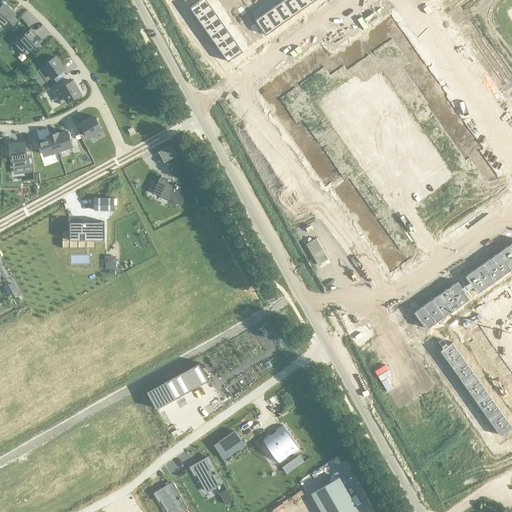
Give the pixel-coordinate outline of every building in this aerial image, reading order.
[(207,0),(200,0),(190,7),(196,17),(211,6),(207,0)] [(294,0),(282,0),(282,1),(292,16),(301,9),(294,0)] [(307,0),(294,0),(301,9),(310,3),(307,0)] [(449,0),(438,0),(437,1),(447,16),(457,10),(449,0)] [(462,0),(449,0),(457,10),(465,3),(462,0)] [(282,1),(273,7),(284,22),(292,16),(282,1)] [(0,30),(5,25),(9,29),(17,20),(13,16),(15,14),(4,4),(0,8),(0,30)] [(211,6),(196,17),(203,25),(218,15),(211,6)] [(273,7),(264,13),(275,28),(284,22),(273,7)] [(264,13),(255,20),(266,35),(275,28),(264,13)] [(218,15),(203,25),(209,34),(224,24),(218,15)] [(390,16),(380,23),(391,38),(400,31),(390,16)] [(380,23),(372,29),(382,44),(391,38),(380,23)] [(224,24),(209,34),(215,43),(230,32),(224,24)] [(20,38),(15,43),(25,55),(30,50),(34,54),(43,46),(39,42),(41,40),(31,29),(25,34),(24,34),(20,38)] [(372,29),(363,35),(373,50),(382,44),(372,29)] [(230,32),(215,43),(221,52),(236,41),(230,32)] [(482,33),(467,44),(473,53),(488,43),(482,33)] [(363,35),(354,41),(364,56),(373,50),(363,35)] [(236,41),(221,52),(228,61),(243,51),(236,41)] [(354,41),(345,47),(356,62),(364,56),(354,41)] [(488,43),(473,53),(479,62),(494,51),(488,43)] [(320,46),(311,52),(321,67),(331,61),(320,46)] [(345,47),(336,54),(346,69),(356,62),(345,47)] [(494,51),(479,62),(486,71),(501,60),(494,51)] [(311,52),(302,58),(312,73),(321,67),(311,52)] [(44,65),(38,69),(46,81),(52,77),(56,82),(65,75),(62,70),(64,68),(56,56),(49,61),(48,61),(44,64),(44,65)] [(302,58),(293,65),(304,80),(312,73),(302,58)] [(419,58),(404,68),(411,78),(426,67),(419,58)] [(501,60),(486,71),(492,80),(507,69),(501,60)] [(293,65),(284,71),(295,86),(304,80),(293,65)] [(426,67),(411,78),(417,86),(432,76),(426,67)] [(511,76),(507,69),(492,80),(498,89),(511,79),(511,76)] [(284,71),(275,77),(286,92),(295,86),(284,71)] [(432,76),(417,86),(423,95),(438,85),(432,76)] [(275,77),(267,83),(277,98),(286,92),(275,77)] [(54,92),(61,104),(68,101),(73,98),(80,93),(73,80),(54,92)] [(267,83),(257,90),(268,105),(277,98),(267,83)] [(438,85),(423,95),(429,104),(430,104),(443,95),(445,94),(438,85)] [(429,104),(427,105),(434,114),(449,104),(443,95),(430,104),(429,104)] [(449,104),(434,114),(440,123),(455,112),(449,104)] [(455,112),(440,123),(447,132),(462,121),(455,112)] [(81,123),(89,136),(102,129),(101,128),(101,127),(98,122),(94,116),(81,123)] [(302,121),(287,131),(293,141),(308,130),(302,121)] [(462,121),(447,132),(453,141),(468,130),(462,121)] [(308,130),(293,141),(299,150),(314,139),(308,130)] [(468,130),(453,141),(459,149),(474,139),(468,130)] [(53,134),(58,150),(72,145),(71,144),(72,144),(70,138),(67,131),(59,134),(58,132),(53,134)] [(44,153),(45,154),(58,150),(53,134),(48,136),(48,137),(40,140),(42,148),(44,153)] [(314,139),(299,150),(306,158),(321,148),(314,139)] [(474,139),(459,149),(466,159),(481,148),(474,139)] [(24,142),(10,144),(11,153),(10,153),(11,159),(12,159),(13,166),(28,164),(27,157),(32,156),(31,144),(25,145),(24,142)] [(159,151),(165,162),(177,155),(171,144),(159,151)] [(321,148),(306,158),(312,167),(327,157),(321,148)] [(327,157),(312,167),(318,176),(333,166),(327,157)] [(333,166),(318,176),(325,185),(340,175),(333,166)] [(500,171),(490,178),(501,193),(510,186),(500,171)] [(160,176),(153,192),(161,195),(163,191),(170,194),(168,199),(182,206),(189,190),(175,183),(174,186),(167,182),(168,180),(160,176)] [(490,178),(481,184),(492,199),(501,193),(490,178)] [(348,180),(333,191),(340,200),(355,189),(348,180)] [(481,184),(473,190),(483,205),(492,199),(481,184)] [(355,189),(340,200),(346,209),(361,198),(355,189)] [(473,190),(464,196),(474,212),(483,205),(473,190)] [(464,196),(455,203),(466,218),(474,212),(464,196)] [(94,198),(94,210),(114,210),(114,198),(94,198)] [(361,198),(346,209),(352,217),(367,207),(361,198)] [(455,203),(446,209),(457,224),(466,218),(455,203)] [(367,207),(352,217),(359,226),(374,216),(367,207)] [(446,209),(437,215),(448,230),(457,224),(446,209)] [(437,215),(428,222),(439,237),(448,230),(437,215)] [(374,216),(359,226),(365,235),(380,225),(374,216)] [(70,221),(70,240),(104,240),(104,221),(70,221)] [(380,225),(365,235),(371,244),(386,233),(380,225)] [(386,233),(371,244),(377,253),(392,242),(386,233)] [(392,242),(377,253),(383,262),(398,251),(392,242)] [(511,249),(509,245),(500,251),(511,268),(511,249)] [(398,251),(383,262),(390,271),(405,260),(398,251)] [(511,268),(500,251),(492,257),(504,274),(511,268)] [(492,257),(483,263),(495,280),(504,274),(492,257)] [(483,263),(475,269),(487,286),(495,280),(483,263)] [(475,269),(466,275),(478,292),(487,286),(475,269)] [(458,281),(449,287),(461,304),(470,298),(458,281)] [(5,287),(9,294),(17,291),(13,283),(5,287)] [(449,287),(440,293),(452,310),(461,304),(449,287)] [(440,293),(432,299),(444,316),(452,310),(440,293)] [(432,299),(423,305),(435,322),(444,316),(432,299)] [(423,305),(415,312),(427,328),(435,322),(423,305)] [(452,342),(441,350),(447,359),(458,351),(452,342)] [(458,351),(447,359),(453,367),(464,359),(458,351)] [(464,359),(453,367),(459,376),(470,368),(464,359)] [(199,362),(147,391),(156,408),(209,379),(199,362)] [(470,368),(459,376),(465,384),(476,376),(470,368)] [(476,376),(465,384),(471,393),(482,385),(476,376)] [(482,385),(471,393),(477,401),(488,393),(482,385)] [(488,393),(477,401),(483,410),(494,402),(488,393)] [(494,402),(483,410),(489,418),(500,410),(494,402)] [(500,410),(489,418),(495,427),(506,419),(500,410)] [(511,426),(506,419),(495,427),(501,436),(511,427),(511,426)] [(269,433),(262,438),(262,439),(280,463),(280,464),(287,459),(286,457),(292,453),(293,454),(300,449),(299,449),(282,425),(282,424),(275,429),(276,431),(270,435),(269,433)] [(235,431),(215,445),(221,453),(225,450),(228,455),(244,444),(235,431)] [(208,457),(190,467),(195,474),(197,473),(207,491),(222,482),(208,457)] [(172,482),(155,492),(159,500),(161,499),(168,511),(179,511),(187,508),(172,482)] [(358,511),(344,485),(316,501),(321,511),(358,511)] [(229,495),(223,499),(226,505),(233,501),(229,495)]
